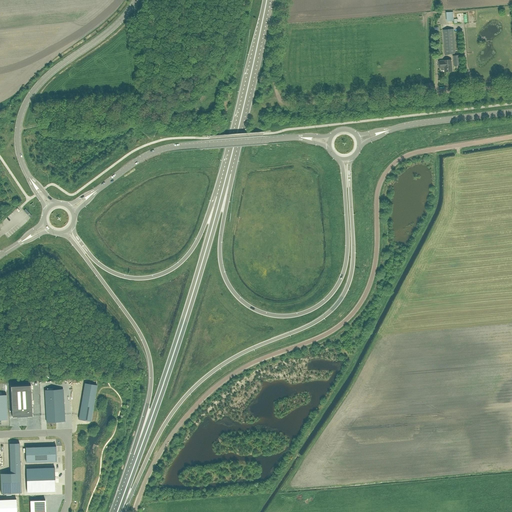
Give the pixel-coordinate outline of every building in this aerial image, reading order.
[(455,53),(458,53),(458,47),(455,47),(454,32),(453,29),(443,30),(444,33),(443,33),(445,54),(455,53)] [(451,65),(451,60),(440,61),(440,66),(441,69),(442,70),(444,70),(444,72),(452,71),(451,65)] [(84,383),(78,419),(91,421),(97,385),(84,383)] [(10,386),(12,417),(32,416),(31,385),(10,386)] [(62,389),(45,390),(46,422),(63,421),(62,389)] [(21,492),(19,443),(9,443),(10,473),(0,473),(1,493),(21,492)] [(56,461),(55,446),(25,447),(26,462),(56,461)] [(54,468),(26,468),(27,492),(55,491),(54,468)] [(0,511),(16,511),(16,499),(0,499),(0,511)] [(30,511),(45,511),(45,500),(30,501),(30,511)]
